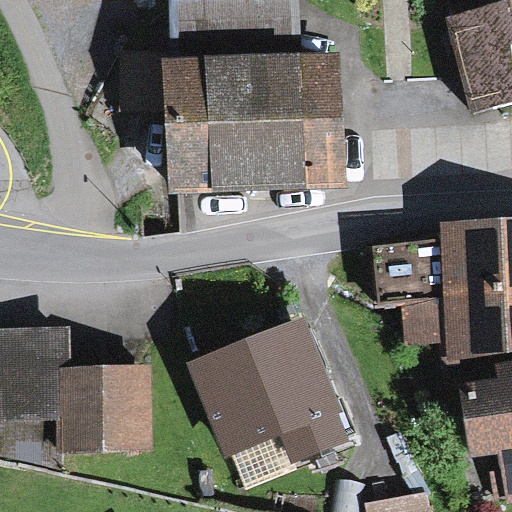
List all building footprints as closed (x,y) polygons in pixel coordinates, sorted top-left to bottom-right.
[(511,7),(446,23),(470,124),(511,114),(511,7)] [(153,69),(159,200),(336,192),(329,61),(153,69)] [(511,243),(372,252),(378,350),(511,342),(511,243)] [(309,324),(197,367),(229,449),(340,406),(309,324)] [(0,338),(0,455),(148,451),(146,373),(68,375),(67,336),(0,338)] [(511,494),(511,379),(468,385),(482,499),(511,494)] [(441,511),(438,488),(377,496),(379,511),(441,511)]
